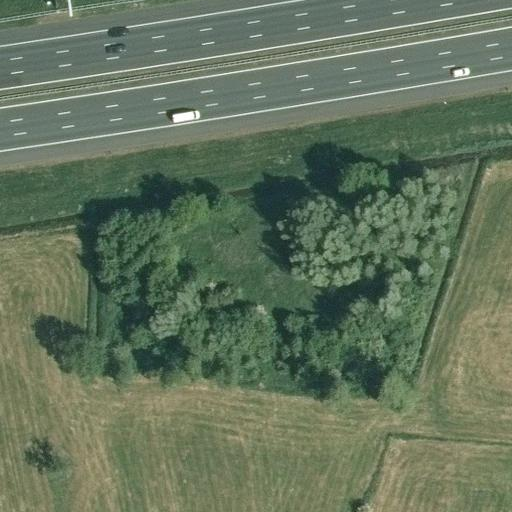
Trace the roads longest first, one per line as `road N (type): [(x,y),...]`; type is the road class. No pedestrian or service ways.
road 1 (motorway): [(0,129),(511,49)]
road 2 (motorway): [(433,0),(0,67)]
